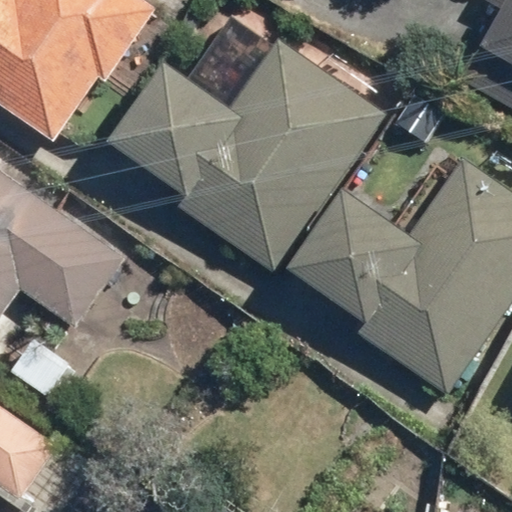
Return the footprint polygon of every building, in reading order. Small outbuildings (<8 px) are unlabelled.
[(0,0),(0,107),(60,147),(103,83),(114,90),(164,16),(153,8),(140,0),(0,0)] [(501,13),(457,87),(511,119),(511,0),(493,0),(490,6),(501,13)] [(240,117),(171,69),(115,150),(200,209),(192,220),(280,281),(390,121),(287,50),(240,117)] [(417,239),(352,196),(294,282),(371,333),(365,342),(454,402),(511,315),(511,191),(469,162),(417,239)] [(78,336),(130,263),(0,169),(0,332),(25,298),(78,336)] [(0,506),(8,511),(64,511),(91,472),(0,410),(0,506)]
